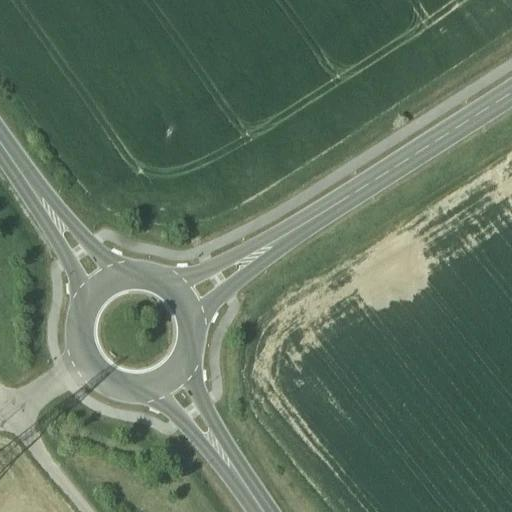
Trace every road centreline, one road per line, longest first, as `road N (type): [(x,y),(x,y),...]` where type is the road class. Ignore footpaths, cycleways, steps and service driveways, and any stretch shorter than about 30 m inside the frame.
road 1 (tertiary): [(511,83),(182,295)]
road 2 (secondary): [(107,282),(0,141)]
road 3 (secondary): [(107,282),(82,325),(91,357),(135,383),(169,374)]
road 4 (secondary): [(264,511),(169,374)]
road 5 (track): [(0,407),(84,511)]
